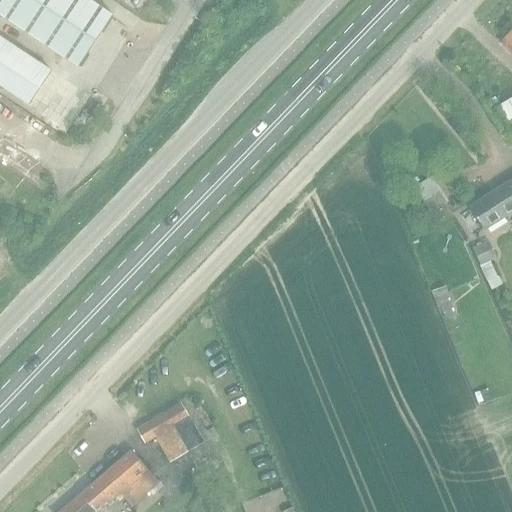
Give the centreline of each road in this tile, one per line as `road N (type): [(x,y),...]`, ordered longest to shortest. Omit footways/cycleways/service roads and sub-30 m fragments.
road 1 (unclassified): [(0,489),(470,0)]
road 2 (primary): [(391,0),(0,412)]
road 3 (unclassified): [(317,0),(0,328)]
road 4 (residential): [(68,183),(118,126),(196,0)]
